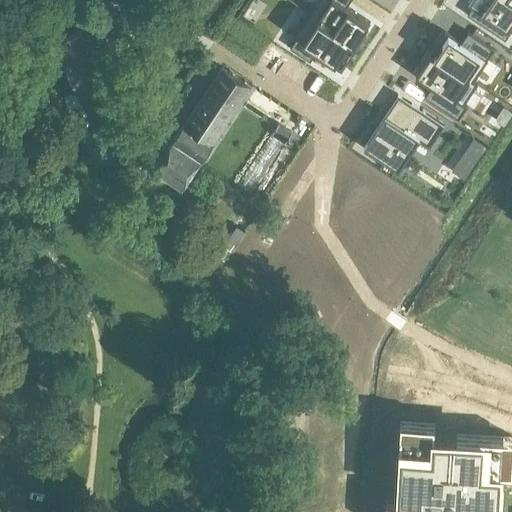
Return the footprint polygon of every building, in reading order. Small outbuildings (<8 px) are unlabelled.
[(318,0),(309,14),(356,45),(371,23),(346,7),(350,0),(318,0)] [(511,0),(469,0),(493,16),(485,27),(505,40),(511,30),(511,25),(510,24),(511,20),(511,0)] [(297,38),(291,48),(310,61),(317,51),(342,67),(356,45),(309,14),(295,36),(297,38)] [(126,96),(122,87),(127,84),(115,60),(119,58),(117,53),(113,55),(100,30),(95,32),(91,25),(54,43),(64,63),(63,64),(78,94),(79,93),(89,114),(94,112),(97,117),(125,103),(122,98),(126,96)] [(445,32),(431,53),(473,82),(488,60),(487,59),(494,49),(473,35),(466,46),(445,32)] [(431,53),(416,75),(437,89),(430,100),(458,119),(467,106),(464,104),(477,85),(473,82),(431,53)] [(164,178),(182,190),(201,162),(213,144),(251,87),(222,69),(151,175),(162,181),(164,178)] [(377,127),(364,147),(398,169),(418,139),(429,147),(443,126),(412,105),(399,125),(388,117),(385,115),(377,127)] [(505,126),(511,115),(511,113),(505,108),(497,120),(505,126)] [(279,124),(272,134),(286,143),(288,139),(290,140),(291,138),(290,136),(292,133),(279,124)] [(487,147),(474,138),(466,151),(479,159),(487,147)] [(511,511),(511,489),(499,489),(500,469),(502,438),(457,436),(434,434),(403,433),(400,477),(399,499),(398,511),(511,511)]
